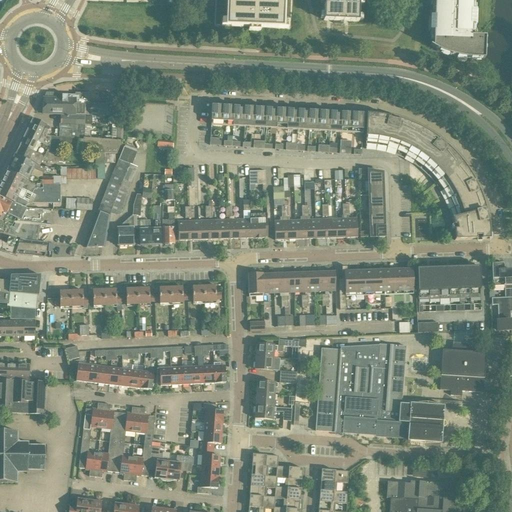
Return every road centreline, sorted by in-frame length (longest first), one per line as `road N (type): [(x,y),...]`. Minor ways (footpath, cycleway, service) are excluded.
road 1 (residential): [(396,255),(499,251),(482,178),(440,129),(379,106),(199,97)]
road 2 (residential): [(396,255),(390,163),(199,157),(192,150),(199,97)]
road 3 (tertiary): [(436,89),(373,75),(134,60)]
road 4 (residential): [(0,262),(235,263)]
road 5 (residential): [(74,393),(129,401),(239,395)]
road 6 (residential): [(235,263),(396,255)]
road 7 (residential): [(234,505),(82,486)]
road 8 (residential): [(312,461),(346,464),(365,452),(349,443),(281,443)]
road 9 (residential): [(235,263),(239,395)]
